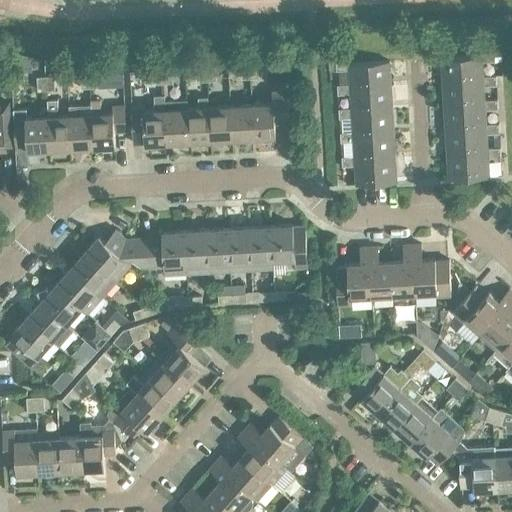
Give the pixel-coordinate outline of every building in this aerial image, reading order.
[(443,82),(483,80),(482,63),(496,62),(496,53),(482,54),(482,56),(441,58),(443,82)] [(350,87),(391,84),(390,61),(349,63),(349,61),(338,62),(338,70),(349,70),(350,87)] [(338,62),(330,62),(330,71),(338,70),(338,62)] [(250,65),(251,79),(260,78),(259,64),(250,65)] [(242,79),(251,79),(250,65),(241,65),(242,79)] [(207,68),(208,79),(217,78),(216,67),(207,68)] [(199,79),(208,79),(207,68),(198,68),(199,79)] [(156,84),(165,84),(164,70),(155,71),(156,84)] [(164,70),(165,84),(173,83),(172,70),(164,70)] [(89,75),(90,88),(99,88),(98,74),(89,75)] [(81,89),(90,88),(89,75),(81,75),(81,89)] [(39,91),(47,91),(46,77),(38,78),(39,91)] [(46,77),(47,91),(56,90),(55,77),(46,77)] [(444,105),(485,102),(484,88),(498,87),(497,79),(483,80),(443,82),(444,105)] [(352,112),(392,109),(391,84),(350,87),(339,87),(340,96),(351,95),(352,112)] [(252,104),(254,137),(276,136),(275,124),(289,123),(287,90),(273,90),(274,102),(252,104)] [(168,142),(166,109),(165,95),(154,96),(154,109),(145,110),(145,105),(131,106),(133,144),(168,142)] [(0,135),(10,136),(8,98),(0,98),(0,135)] [(72,148),(70,114),(60,115),(59,100),(48,100),(49,115),(50,149),(72,148)] [(91,106),(94,147),(116,145),(115,133),(130,132),(129,105),(113,106),(113,112),(102,112),(101,100),(91,100),(91,106)] [(445,128),(486,126),(485,111),(499,110),(499,102),(485,102),(444,105),(445,128)] [(233,138),(254,137),(252,104),(231,105),(233,138)] [(211,140),(233,138),(231,105),(209,106),(211,140)] [(72,148),(94,147),(91,106),(70,107),(70,114),(72,148)] [(190,141),(211,140),(209,106),(188,107),(190,141)] [(168,142),(190,141),(188,107),(166,109),(168,142)] [(50,149),(49,115),(28,117),(27,108),(13,109),(16,147),(17,167),(29,166),(28,150),(50,149)] [(353,134),(394,131),(392,109),(352,112),(341,112),(341,121),(352,120),(353,134)] [(447,153),(488,150),(487,134),(501,134),(500,125),(486,126),(445,128),(447,153)] [(355,158),(395,156),(394,131),(353,134),(342,135),(343,143),(354,142),(355,158)] [(488,150),(447,153),(448,179),(489,177),(488,159),(502,158),(502,150),(488,150)] [(395,156),(355,158),(343,159),(344,167),(355,167),(356,184),(397,182),(395,156)] [(271,225),(273,260),(295,259),(296,267),(308,266),(305,224),(293,225),(293,224),(271,225)] [(274,267),(273,260),(271,225),(250,227),(252,268),(274,267)] [(231,269),(252,268),(250,227),(228,228),(231,269)] [(209,271),(231,269),(228,228),(207,229),(209,271)] [(188,272),(209,271),(207,229),(185,230),(187,265),(188,272)] [(148,267),(138,238),(128,239),(118,230),(107,242),(99,235),(85,252),(116,280),(131,263),(128,261),(135,260),(143,268),(148,267)] [(165,273),(188,272),(187,265),(185,230),(162,232),(163,237),(138,238),(148,267),(164,266),(165,273)] [(413,244),(415,293),(452,291),(451,275),(450,258),(435,259),(435,258),(422,259),(421,243),(413,244)] [(394,294),(415,293),(413,244),(403,244),(404,260),(392,261),(394,294)] [(350,297),(372,295),(369,246),(360,247),(361,262),(348,263),(348,276),(336,277),(338,306),(350,305),(350,297)] [(394,294),(392,261),(379,261),(378,246),(369,246),(372,295),(394,294)] [(102,296),(116,280),(85,252),(70,268),(102,296)] [(87,312),(102,296),(70,268),(56,284),(82,307),(87,312)] [(68,323),(82,307),(56,284),(42,300),(68,323)] [(481,334),(511,299),(511,290),(509,288),(499,300),(489,291),(486,294),(476,284),(453,310),(481,334)] [(276,301),(275,292),(261,293),(262,302),(276,301)] [(275,292),(276,301),(289,300),(289,292),(275,292)] [(219,304),(232,303),(232,294),(218,295),(219,304)] [(232,303),(247,302),(247,294),(232,294),(232,303)] [(189,297),(190,306),(203,305),(203,296),(189,297)] [(179,306),(190,306),(189,297),(178,298),(179,306)] [(497,349),(511,331),(511,299),(481,334),(497,349)] [(73,328),(68,323),(42,300),(27,316),(53,340),(59,344),(73,328)] [(146,307),(149,315),(162,310),(159,302),(146,307)] [(136,319),(149,315),(146,307),(134,311),(136,319)] [(30,366),(53,340),(27,316),(12,333),(15,335),(6,345),(30,366)] [(168,316),(161,324),(170,331),(177,324),(168,316)] [(106,328),(112,334),(120,326),(113,320),(106,328)] [(142,339),(150,336),(145,323),(137,325),(142,339)] [(162,356),(191,382),(205,365),(204,364),(212,355),(201,346),(177,324),(170,331),(168,334),(175,341),(162,356)] [(135,341),(142,339),(137,325),(131,327),(135,341)] [(98,351),(112,334),(106,328),(96,339),(93,337),(88,342),(98,351)] [(511,365),(511,364),(511,331),(497,349),(495,351),(511,365)] [(452,366),(459,358),(441,341),(433,350),(452,366)] [(421,365),(430,355),(424,349),(404,371),(401,368),(391,379),(384,373),(375,365),(353,390),(379,413),(410,377),(421,365)] [(84,367),(92,358),(85,352),(77,361),(84,367)] [(99,358),(110,368),(115,363),(104,353),(99,358)] [(430,355),(421,365),(428,372),(437,361),(430,355)] [(176,398),(191,382),(162,356),(147,372),(176,398)] [(468,381),(475,373),(461,360),(454,368),(468,381)] [(494,385),(478,370),(470,380),(486,394),(494,385)] [(162,414),(176,398),(147,372),(140,380),(134,374),(127,383),(131,387),(162,414)] [(62,392),(73,379),(66,374),(55,386),(62,392)] [(395,427),(417,402),(409,395),(419,385),(410,377),(379,413),(395,427)] [(453,394),(462,383),(455,377),(446,388),(453,394)] [(462,383),(453,394),(460,400),(469,390),(462,383)] [(68,392),(79,402),(85,395),(74,386),(68,392)] [(147,431),(162,414),(131,387),(108,413),(117,430),(118,446),(130,432),(135,437),(143,427),(147,431)] [(73,408),(79,402),(68,392),(63,399),(73,408)] [(411,441),(439,410),(422,396),(417,402),(395,427),(411,441)] [(36,399),(36,412),(45,411),(44,398),(36,399)] [(28,412),(36,412),(36,399),(27,399),(28,412)] [(494,422),(498,410),(490,407),(486,420),(494,422)] [(439,410),(411,441),(427,456),(430,453),(440,462),(460,440),(442,424),(449,416),(441,408),(439,410)] [(498,410),(494,422),(502,425),(506,412),(498,410)] [(244,429),(281,462),(296,445),(306,454),(314,445),(279,414),(262,433),(250,422),(244,429)] [(40,471),(38,438),(15,439),(15,429),(3,430),(5,462),(17,461),(17,473),(40,471)] [(287,468),(281,462),(244,429),(238,436),(250,446),(242,456),(273,484),(287,468)] [(118,455),(118,446),(117,430),(103,431),(103,434),(81,435),(83,469),(105,467),(104,456),(118,455)] [(62,470),(83,469),(81,435),(60,436),(62,470)] [(40,471),(62,470),(60,436),(38,438),(40,471)] [(498,488),(511,487),(511,453),(496,455),(498,488)] [(273,484),(242,456),(233,465),(222,455),(216,461),(252,494),(259,500),(273,484)] [(475,490),(498,488),(496,455),(473,456),(475,490)] [(238,510),(252,494),(216,461),(209,468),(221,479),(213,488),(238,510)] [(239,511),(238,510),(213,488),(205,497),(193,487),(187,494),(207,511),(239,511)] [(394,511),(379,499),(378,500),(368,491),(349,511),(394,511)] [(207,511),(187,494),(181,501),(192,511),(191,511),(207,511)]
